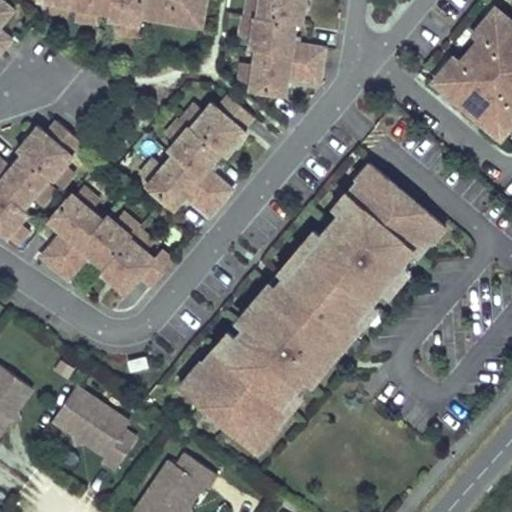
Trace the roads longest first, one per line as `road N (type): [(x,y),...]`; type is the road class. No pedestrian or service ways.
road 1 (residential): [(0,262),(95,328),(127,337),(156,319),(372,58)]
road 2 (residential): [(372,58),(511,165)]
